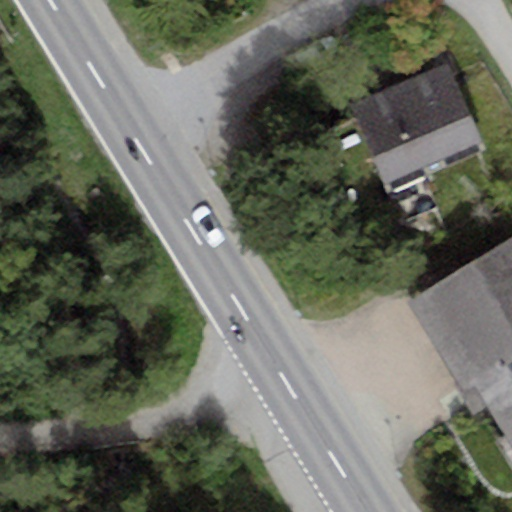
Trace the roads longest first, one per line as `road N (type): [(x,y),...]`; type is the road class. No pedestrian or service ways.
road 1 (primary): [(366,511),(50,0)]
road 2 (track): [(0,434),(302,410)]
